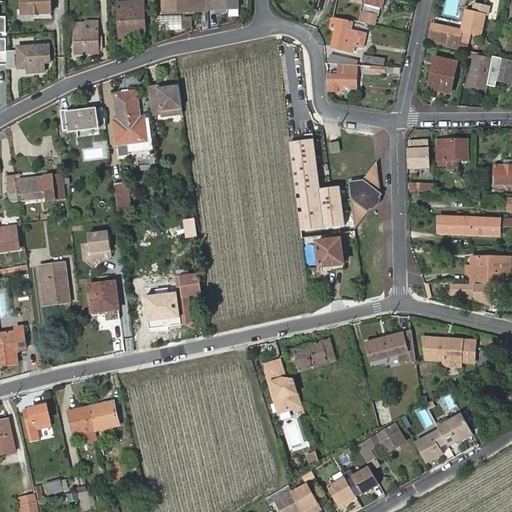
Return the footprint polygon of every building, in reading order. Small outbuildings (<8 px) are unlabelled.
[(52,13),(52,0),(22,0),(22,13),(52,13)] [(206,10),(205,0),(164,0),(165,12),(206,10)] [(214,0),(205,0),(206,10),(215,10),(214,0)] [(238,0),(214,0),(215,10),(217,10),(217,14),(229,14),(229,18),(240,18),(238,0)] [(119,2),(119,10),(144,9),(144,1),(119,2)] [(490,10),(475,6),(473,14),(486,17),(488,17),(490,10)] [(144,9),(119,10),(121,38),(146,36),(144,9)] [(463,31),(434,24),(430,41),(449,45),(448,47),(459,50),(460,44),(468,46),(471,34),(481,36),(486,17),(473,14),(467,12),(463,31)] [(360,22),(373,25),(374,19),(361,16),(360,22)] [(192,18),(183,18),(183,28),(193,27),(192,18)] [(337,28),(332,47),(353,53),(355,45),(363,47),(366,35),(351,31),(353,23),(333,19),(331,27),(337,28)] [(86,30),(86,23),(75,23),(75,53),(87,53),(87,51),(95,51),(95,39),(99,38),(98,30),(86,30)] [(511,40),(501,38),(497,54),(511,57),(511,40)] [(481,41),(478,53),(493,56),(494,44),(481,41)] [(40,63),(45,63),(51,63),(51,45),(17,47),(19,69),(40,68),(40,63)] [(338,64),(358,65),(358,61),(330,54),(329,63),(338,64)] [(364,55),(362,62),(384,65),(385,59),(364,55)] [(476,56),(472,75),(488,78),(492,59),(476,56)] [(436,58),(429,89),(451,94),(458,64),(436,58)] [(511,62),(496,59),(492,79),(511,83),(511,62)] [(358,86),(358,65),(338,64),(338,71),(338,74),(332,74),(329,74),(329,91),(339,91),(339,93),(344,93),(344,90),(344,85),(358,86)] [(175,109),(183,108),(180,85),(169,86),(169,89),(162,90),(162,86),(151,88),(154,115),(164,114),(164,116),(176,115),(175,109)] [(146,140),(143,119),(142,119),(138,92),(116,95),(120,123),(115,123),(120,156),(128,155),(127,143),(146,140)] [(61,111),(64,133),(98,128),(96,109),(74,111),(74,109),(61,111)] [(149,118),(143,119),(146,140),(152,140),(149,118)] [(438,141),(438,160),(469,160),(468,140),(438,141)] [(315,141),(290,143),(302,238),(312,237),(311,229),(345,225),(343,210),(352,209),(349,186),(321,190),(315,141)] [(329,143),(331,152),(340,150),(339,142),(329,143)] [(409,144),(410,165),(430,164),(430,150),(421,151),(421,143),(409,144)] [(376,164),(367,174),(379,183),(376,164)] [(511,165),(506,166),(494,166),(494,187),(511,187),(511,165)] [(45,180),(21,184),(23,201),(47,198),(48,201),(67,199),(64,174),(44,177),(45,180)] [(348,183),(349,186),(352,209),(354,224),(359,223),(367,212),(368,212),(370,209),(371,208),(374,203),(379,199),(382,195),(380,194),(379,183),(367,174),(360,182),(348,183)] [(18,192),(16,176),(7,176),(9,193),(18,192)] [(411,182),(410,191),(429,192),(430,183),(411,182)] [(131,211),(127,183),(115,185),(118,212),(131,211)] [(380,201),(379,199),(374,203),(371,208),(370,209),(373,210),(380,201)] [(511,218),(438,216),(438,233),(502,236),(502,227),(511,226),(511,218)] [(197,219),(185,221),(187,236),(199,235),(197,219)] [(120,233),(118,220),(111,221),(112,234),(120,233)] [(0,228),(0,252),(19,250),(16,226),(0,228)] [(112,256),(108,232),(89,235),(93,259),(112,256)] [(317,242),(320,268),(345,264),(342,238),(317,242)] [(473,265),(472,276),(472,282),(511,283),(511,257),(473,256),(473,265)] [(44,305),(70,302),(65,263),(38,266),(44,305)] [(175,278),(181,325),(192,324),(188,296),(201,294),(198,275),(189,276),(188,270),(177,271),(178,278),(175,278)] [(119,310),(116,282),(88,286),(92,314),(119,310)] [(491,285),(454,284),(453,298),(490,299),(491,285)] [(16,331),(0,333),(0,365),(19,363),(17,350),(26,349),(24,327),(15,328),(16,331)] [(408,364),(417,362),(413,333),(367,343),(371,363),(400,356),(406,354),(408,364)] [(463,339),(424,337),(426,359),(443,360),(447,365),(461,366),(462,361),(475,362),(476,346),(463,345),(463,339)] [(285,351),(292,373),(336,360),(330,339),(285,351)] [(406,354),(400,356),(402,366),(408,364),(406,354)] [(288,377),(282,358),(263,364),(270,387),(272,387),(273,390),(271,390),(279,414),(302,406),(294,379),(288,377)] [(392,398),(393,412),(402,411),(401,397),(392,398)] [(373,401),(377,424),(391,422),(388,399),(373,401)] [(114,401),(92,406),(97,431),(120,426),(114,401)] [(23,410),(28,431),(52,426),(47,405),(23,410)] [(97,431),(92,406),(69,412),(75,436),(97,431)] [(439,429),(415,442),(427,464),(444,454),(441,448),(447,444),(449,447),(474,434),(462,412),(437,426),(439,429)] [(9,420),(0,421),(0,454),(16,452),(9,420)] [(397,424),(360,446),(368,461),(375,457),(370,449),(381,443),(388,454),(407,442),(397,424)] [(125,454),(129,471),(137,469),(133,451),(125,454)] [(369,467),(352,477),(362,494),(379,484),(369,467)] [(312,471),(302,478),(305,483),(315,477),(312,471)] [(357,498),(345,478),(328,488),(339,507),(357,498)] [(46,484),(49,495),(63,491),(61,480),(46,484)] [(35,487),(38,499),(44,497),(41,485),(35,487)] [(287,486),(266,499),(270,506),(276,502),(281,511),(300,511),(291,495),(291,494),(287,486)] [(313,511),(320,509),(306,486),(291,494),(291,495),(300,511),(313,511)] [(78,494),(82,511),(91,510),(87,492),(78,494)]
